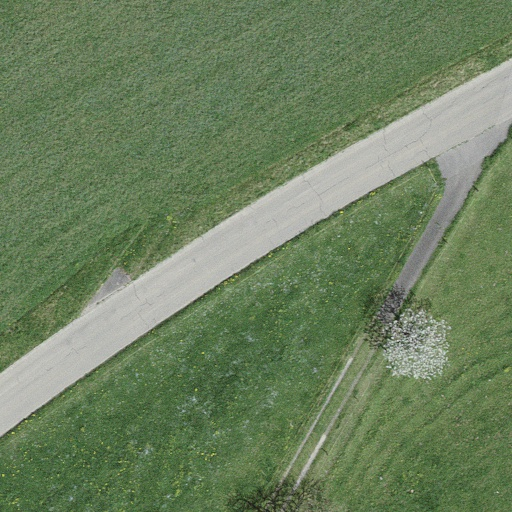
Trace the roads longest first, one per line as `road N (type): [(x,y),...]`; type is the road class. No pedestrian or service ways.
road 1 (unclassified): [(0,407),(213,257),(511,83)]
road 2 (track): [(489,96),(393,293),(269,511)]
